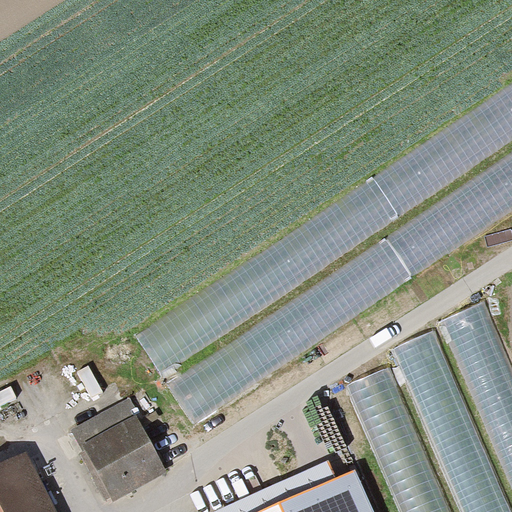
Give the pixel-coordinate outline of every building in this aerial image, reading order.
[(511,137),(511,82),(136,334),(162,373),(511,137)] [(511,213),(511,153),(167,383),(196,425),(511,213)] [(511,366),(486,306),(440,325),(511,491),(511,366)] [(511,511),(511,509),(434,332),(391,351),(461,511),(511,511)] [(89,366),(78,372),(91,395),(102,390),(89,366)] [(451,511),(391,369),(347,388),(399,511),(451,511)] [(130,397),(73,429),(85,451),(80,453),(106,500),(112,497),(114,501),(167,472),(133,410),(136,408),(130,397)] [(58,511),(27,451),(0,464),(0,511),(58,511)] [(372,511),(353,468),(254,511),(372,511)]
